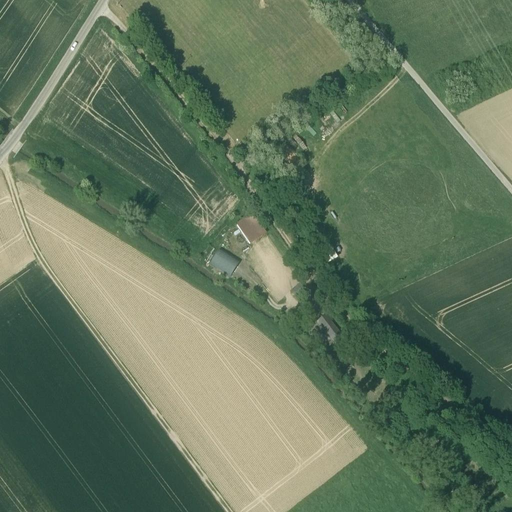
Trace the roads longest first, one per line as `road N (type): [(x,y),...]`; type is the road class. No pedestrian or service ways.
road 1 (track): [(99,6),(229,154),(348,327),(511,461)]
road 2 (track): [(0,160),(34,248),(230,511)]
road 3 (track): [(348,0),(511,191)]
road 4 (unclassified): [(0,158),(103,0)]
